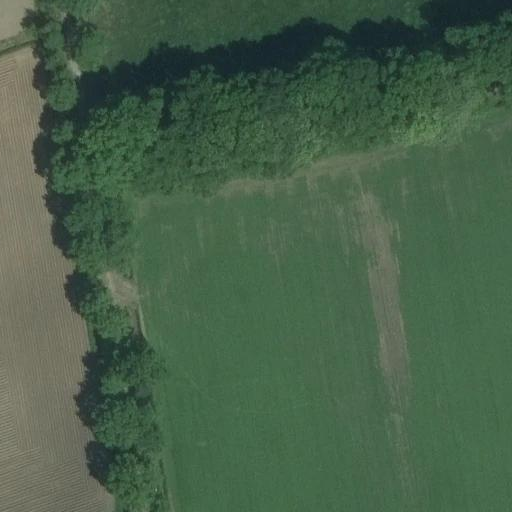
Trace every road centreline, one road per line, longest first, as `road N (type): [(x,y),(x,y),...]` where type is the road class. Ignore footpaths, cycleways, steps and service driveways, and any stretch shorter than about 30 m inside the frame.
road 1 (track): [(83,157),(511,75)]
road 2 (track): [(83,157),(141,511)]
road 3 (track): [(58,0),(83,157)]
